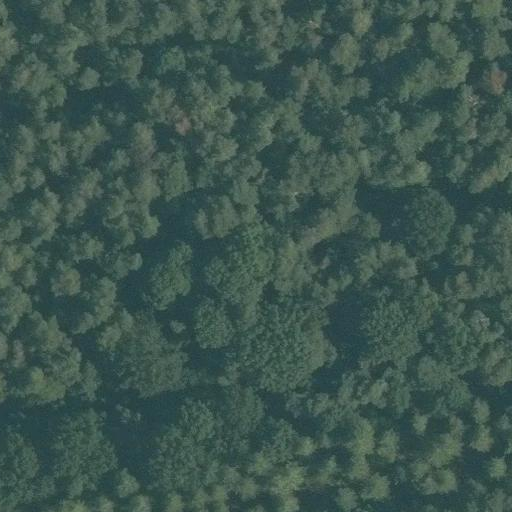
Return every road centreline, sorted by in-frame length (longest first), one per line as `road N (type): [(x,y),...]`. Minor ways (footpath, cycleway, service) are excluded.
road 1 (track): [(511,390),(0,477)]
road 2 (track): [(164,0),(219,295),(227,434)]
